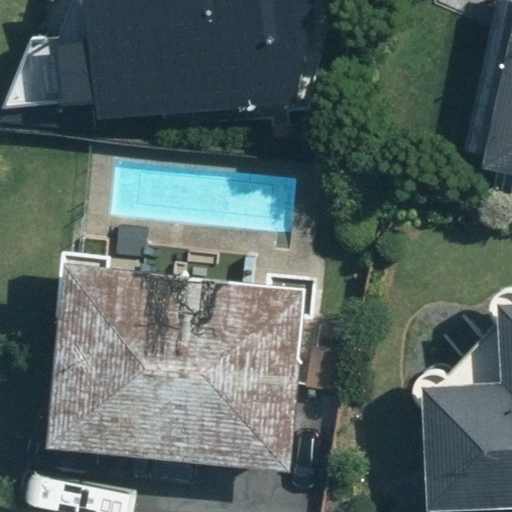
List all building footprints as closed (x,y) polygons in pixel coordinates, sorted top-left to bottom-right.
[(103,0),(113,115),(302,99),(325,0),(103,0)] [(70,38),(35,37),(6,135),(95,143),(98,117),(95,115),(93,114),(91,113),(89,111),(87,110),(85,108),(83,106),(81,104),(79,102),(77,100),(76,98),(74,96),(73,94),(72,91),(70,89),(69,87),(68,84),(67,82),(67,79),(66,77),(65,74),(65,72),(65,69),(64,66),(64,64),(64,61),(65,58),(65,56),(65,53),(66,51),(66,48),(67,46),(68,43),(69,41),(70,38)] [(511,69),(492,169),(511,173),(511,69)] [(79,264),(60,447),(303,471),(321,287),(79,264)] [(427,407),(435,411),(438,511),(443,511),(511,509),(511,287),(507,290),(502,296),(499,306),(499,315),(503,321),(454,373),(449,370),(439,369),(433,372),(426,376),(423,380),(421,389),(422,399),(427,407)]
